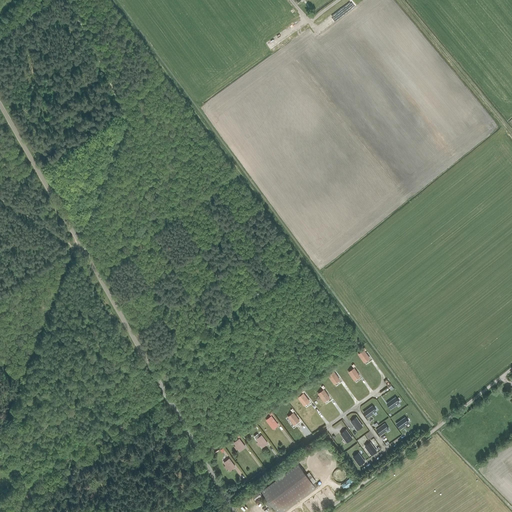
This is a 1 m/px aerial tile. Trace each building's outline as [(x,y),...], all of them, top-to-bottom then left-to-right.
[(358,354),(364,362),(369,358),(363,350),(358,354)] [(349,372),(354,380),(359,376),(354,368),(349,372)] [(334,383),(339,380),(333,372),(328,375),(334,383)] [(324,402),(329,398),(323,390),(318,393),(324,402)] [(303,394),(298,397),(304,405),(309,401),(303,394)] [(395,398),(387,403),(391,409),(399,403),(395,398)] [(371,406),(363,412),(367,418),(376,412),(371,406)] [(299,421),(293,413),(288,417),(294,424),(299,421)] [(277,424),(271,416),(266,420),(272,428),(277,424)] [(351,421),(356,430),(362,425),(356,417),(351,421)] [(404,418),(396,424),(400,429),(408,423),(404,418)] [(384,423),(376,429),(380,435),(388,429),(384,423)] [(340,434),(346,442),(352,438),(346,430),(340,434)] [(261,445),(262,447),(267,443),(261,435),(256,439),(258,442),(257,443),(259,446),(261,445)] [(240,451),(245,447),(239,439),(234,443),(236,445),(234,447),(237,450),(238,449),(240,451)] [(371,441),(365,445),(371,453),(377,449),(371,441)] [(353,457),(359,465),(365,461),(359,453),(353,457)] [(230,471),(235,467),(229,459),(224,462),(226,465),(224,466),(227,470),(228,468),(230,471)] [(298,464),(261,491),(277,511),(283,511),(316,488),(298,464)] [(351,478),(343,482),(346,488),(354,483),(351,478)] [(258,492),(253,496),(256,500),(261,496),(258,492)]
